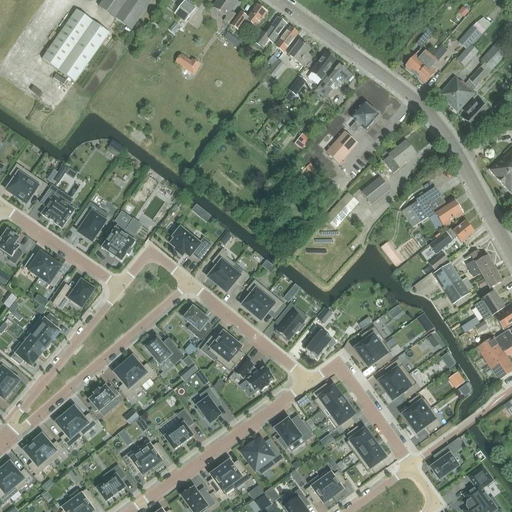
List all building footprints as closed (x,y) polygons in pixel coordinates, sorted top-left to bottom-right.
[(132,30),(152,0),(102,0),(98,7),(132,30)] [(231,11),(237,2),(233,0),(218,0),(212,8),(226,17),(223,21),(229,26),(236,15),(231,11)] [(196,9),(185,1),(174,15),(185,23),(196,9)] [(257,35),(260,31),(257,28),(267,13),(256,5),(247,18),(240,13),(231,26),(241,33),(245,27),(257,35)] [(463,8),(459,12),(464,17),(468,12),(463,8)] [(75,83),(109,34),(76,11),(41,60),(75,83)] [(260,31),(257,35),(252,42),(263,50),(268,42),(272,45),(287,25),(277,18),(265,34),(260,31)] [(466,53),(471,48),(484,33),(476,25),(459,43),(467,50),(466,52),(466,53)] [(274,46),(278,50),(283,54),(299,34),(289,27),(274,46)] [(431,35),(426,32),(415,44),(420,48),(431,35)] [(227,33),(224,38),(229,42),(232,37),(227,33)] [(487,76),(510,50),(499,40),(481,61),(484,64),(479,69),(468,80),(469,81),(464,85),(461,82),(460,83),(454,78),(438,96),(457,114),(474,95),(472,92),(476,87),(487,76)] [(304,69),(312,57),(308,54),(311,50),(299,42),(287,56),(290,58),(289,59),(304,69)] [(447,52),(441,46),(440,46),(431,57),(425,63),(415,76),(424,85),(435,73),(434,72),(437,69),(433,66),(437,62),(436,61),(439,57),(441,58),(447,52)] [(466,53),(466,52),(457,61),(465,68),(477,53),(471,48),(466,53)] [(415,76),(425,63),(431,57),(426,52),(420,59),(415,55),(405,67),(415,76)] [(325,75),(336,61),(324,53),(310,73),(322,81),(326,76),(325,75)] [(273,56),(267,62),(272,66),(277,60),(273,56)] [(200,65),(192,60),(191,62),(185,70),(193,76),(200,65)] [(276,80),(286,67),(277,60),(262,79),(265,81),(270,75),(276,80)] [(347,85),(354,76),(339,64),(328,78),(326,77),(315,91),(325,99),(332,90),(326,86),(330,81),(334,84),(339,78),(347,85)] [(296,96),(306,82),(299,77),(289,91),(290,92),(295,96),(296,96)] [(295,96),(290,92),(284,99),(289,104),(295,96)] [(365,131),(379,116),(377,114),(377,113),(365,102),(350,118),(355,122),(350,128),(355,133),(360,128),(364,132),(364,131),(365,131)] [(469,114),(464,120),(473,129),(489,112),(479,103),(477,106),(472,102),(463,111),(464,112),(465,110),(469,114)] [(344,133),(326,153),(339,165),(357,144),(344,133)] [(303,135),(298,141),(305,147),(310,141),(303,135)] [(405,162),(416,154),(405,141),(387,155),(389,156),(383,161),(393,174),(399,169),(400,170),(406,165),(405,162)] [(511,151),(488,172),(491,175),(511,197),(511,151)] [(310,164),(306,168),(314,176),(318,171),(310,164)] [(15,198),(16,198),(32,176),(17,165),(9,176),(15,179),(6,191),(16,197),(15,198)] [(63,165),(53,181),(58,184),(65,174),(73,180),(77,174),(63,165)] [(32,176),(16,198),(17,199),(26,205),(34,193),(40,197),(47,186),(32,176)] [(380,178),(361,193),(371,206),(390,190),(380,178)] [(61,229),(62,229),(62,228),(74,211),(68,206),(72,201),(64,195),(60,201),(54,197),(58,191),(51,187),(40,204),(46,208),(42,214),(41,215),(42,216),(42,215),(49,220),(49,221),(50,221),(53,223),(54,224),(61,229)] [(417,202),(402,212),(411,225),(413,230),(434,215),(443,227),(462,214),(453,201),(447,205),(435,187),(416,200),(417,202)] [(348,193),(324,220),(334,230),(359,203),(348,193)] [(196,205),(191,211),(201,219),(203,218),(207,221),(211,217),(196,205)] [(97,217),(86,209),(75,226),(81,230),(78,233),(92,242),(105,222),(104,222),(108,216),(101,211),(97,217)] [(118,224),(101,249),(109,255),(110,256),(111,258),(114,258),(121,263),(126,255),(128,257),(132,252),(130,250),(138,238),(135,236),(141,226),(133,220),(127,230),(118,224)] [(450,229),(429,246),(436,255),(457,238),(461,244),(474,233),(465,222),(453,232),(450,229)] [(0,251),(10,259),(9,262),(15,266),(23,254),(17,251),(19,248),(15,245),(18,239),(12,235),(13,233),(7,229),(2,235),(4,236),(2,240),(3,241),(0,244),(0,251)] [(199,245),(191,238),(190,237),(192,236),(184,230),(183,231),(182,231),(180,229),(173,238),(175,240),(171,245),(176,250),(175,251),(182,257),(184,254),(189,258),(192,255),(199,261),(211,246),(204,239),(199,245)] [(386,245),(381,248),(396,268),(401,264),(386,245)] [(216,286),(217,286),(234,265),(226,258),(228,255),(223,250),(212,263),(217,267),(208,278),(217,285),(216,286)] [(483,277),(495,270),(487,257),(482,260),(477,251),(470,255),(474,261),(466,265),(473,277),(480,273),(483,277)] [(50,261),(41,254),(38,258),(33,255),(24,268),(39,278),(51,261),(50,260),(50,261)] [(434,272),(447,261),(442,254),(428,266),(434,272)] [(51,261),(39,278),(54,288),(63,275),(58,272),(60,268),(51,262),(51,261)] [(257,268),(261,277),(270,273),(265,264),(257,268)] [(461,282),(449,264),(433,275),(452,305),(469,294),(467,292),(464,287),(461,282)] [(234,265),(217,286),(218,287),(227,294),(236,282),(241,286),(249,277),(243,272),(239,277),(231,270),(235,265),(234,265)] [(477,284),(480,290),(486,287),(488,290),(502,283),(495,270),(483,277),(484,279),(477,284)] [(466,279),(461,282),(464,287),(470,284),(466,279)] [(251,314),(269,293),(255,281),(247,291),(252,295),(242,306),(251,313),(251,314)] [(94,291),(81,282),(73,294),(64,288),(53,304),(62,311),(70,300),(81,308),(87,300),(89,300),(93,294),(92,293),(94,291)] [(470,284),(464,287),(467,292),(473,288),(470,284)] [(15,287),(9,290),(12,295),(18,291),(15,287)] [(36,296),(47,303),(50,297),(40,290),(36,296)] [(269,293),(251,314),(252,315),(261,322),(270,311),(275,315),(283,305),(269,293)] [(481,302),(474,307),(484,321),(491,317),(504,308),(495,293),(481,302)] [(291,294),(285,301),(288,303),(294,296),(291,294)] [(12,295),(4,305),(9,309),(17,299),(12,295)] [(279,337),(286,342),(287,341),(289,342),(304,323),(292,314),(296,309),(291,305),(277,321),(282,325),(279,328),(276,332),(277,332),(280,335),(279,337)] [(396,308),(388,314),(393,320),(400,314),(396,308)] [(496,319),(504,331),(509,327),(511,325),(511,308),(502,316),(496,319)] [(193,309),(184,319),(191,325),(187,330),(195,336),(201,341),(211,329),(206,324),(208,321),(203,317),(201,315),(201,316),(193,309)] [(326,309),(318,319),(324,325),(332,314),(326,309)] [(12,315),(19,321),(23,318),(15,311),(12,315)] [(458,314),(444,323),(447,328),(460,318),(458,314)] [(423,315),(418,319),(421,323),(427,320),(423,315)] [(58,323),(48,316),(44,320),(41,317),(33,326),(52,342),(59,332),(54,328),(58,323)] [(368,318),(358,325),(362,331),(372,323),(368,318)] [(484,322),(475,328),(479,334),(488,328),(484,322)] [(52,342),(33,326),(26,335),(30,338),(45,350),(52,342)] [(336,344),(315,327),(310,334),(316,338),(306,350),(317,360),(329,346),(332,349),(336,344)] [(361,358),(361,359),(383,343),(384,344),(385,342),(374,327),(361,337),(364,342),(361,344),(354,350),(357,354),(360,358),(361,358)] [(511,336),(508,330),(495,339),(504,352),(511,347),(511,336)] [(217,360),(232,341),(223,333),(220,337),(215,333),(207,343),(212,347),(208,352),(216,359),(217,360)] [(511,373),(511,365),(504,353),(495,339),(494,337),(477,348),(499,382),(511,373)] [(38,358),(45,350),(30,338),(24,346),(23,346),(38,358)] [(167,350),(156,338),(144,348),(160,366),(168,360),(173,366),(184,357),(173,345),(167,350)] [(243,356),(238,352),(242,348),(232,341),(217,360),(216,359),(215,361),(230,373),(243,356)] [(31,367),(35,362),(38,358),(23,346),(24,346),(20,343),(12,352),(14,354),(10,358),(20,366),(24,361),(31,367)] [(391,353),(384,344),(383,343),(361,359),(362,360),(365,365),(368,369),(375,364),(376,364),(379,362),(382,367),(392,359),(389,354),(391,353)] [(123,366),(141,387),(155,374),(147,365),(142,369),(132,358),(124,365),(123,366)] [(0,381),(12,391),(12,390),(19,382),(8,372),(12,368),(2,360),(0,362),(0,381)] [(244,379),(247,381),(245,382),(255,395),(259,391),(261,393),(269,387),(268,385),(274,380),(265,368),(258,372),(253,368),(254,366),(247,360),(236,374),(243,380),(244,379)] [(385,391),(385,392),(409,375),(398,360),(385,370),(388,375),(385,377),(378,383),(381,387),(384,391),(385,391)] [(132,394),(141,387),(123,366),(123,367),(114,374),(125,386),(120,390),(130,402),(135,397),(132,394)] [(200,371),(195,374),(199,379),(204,376),(200,371)] [(457,373),(452,377),(460,386),(464,383),(457,373)] [(385,392),(386,393),(389,398),(392,402),(399,397),(403,395),(406,400),(420,390),(409,375),(385,392)] [(0,397),(4,400),(11,392),(12,391),(0,381),(0,397)] [(313,402),(320,412),(341,397),(340,396),(337,392),(334,387),(330,390),(326,385),(312,395),(316,400),(313,402)] [(100,413),(115,399),(116,399),(115,398),(118,396),(111,387),(108,390),(106,387),(105,386),(105,387),(100,392),(99,391),(99,390),(98,391),(94,394),(93,395),(94,395),(94,396),(89,401),(89,400),(88,401),(89,402),(91,403),(89,405),(95,413),(97,411),(99,413),(100,413)] [(216,419),(220,416),(212,404),(217,400),(209,390),(200,396),(204,402),(197,407),(198,409),(197,411),(203,419),(204,418),(210,425),(217,420),(216,419)] [(408,424),(409,425),(428,412),(432,410),(424,400),(423,401),(419,396),(409,403),(412,408),(409,410),(409,411),(402,416),(405,420),(408,424)] [(327,421),(329,420),(347,406),(341,397),(320,412),(327,421)] [(348,407),(347,406),(329,420),(336,430),(340,426),(344,431),(354,424),(351,419),(355,416),(351,411),(348,407)] [(66,415),(65,416),(83,437),(97,425),(88,415),(83,419),(74,408),(66,416),(66,415)] [(133,411),(128,415),(134,422),(139,418),(133,411)] [(193,424),(184,411),(177,416),(183,425),(164,438),(173,451),(193,437),(187,429),(193,424)] [(409,425),(410,426),(413,431),(416,435),(423,430),(427,428),(430,433),(440,425),(436,420),(435,421),(428,412),(409,425)] [(83,437),(65,416),(64,417),(56,424),(65,435),(60,439),(69,449),(83,437)] [(140,418),(135,422),(143,433),(148,429),(140,418)] [(292,424),(289,420),(288,419),(287,420),(274,429),(273,430),(274,431),(280,439),(286,448),(288,449),(302,439),(305,443),(312,437),(299,419),(292,424)] [(372,440),(371,439),(372,439),(368,434),(365,430),(361,433),(357,428),(347,435),(350,440),(346,443),(353,453),(372,440)] [(124,431),(119,435),(127,446),(132,442),(124,431)] [(33,444),(50,464),(64,452),(56,443),(51,447),(42,436),(34,443),(33,443),(33,444)] [(248,449),(242,453),(255,471),(256,470),(272,459),(276,465),(283,459),(269,440),(264,445),(260,440),(254,444),(253,443),(247,447),(248,449)] [(379,449),(372,440),(353,453),(360,463),(379,449)] [(439,481),(458,467),(450,456),(453,454),(454,455),(464,447),(458,440),(441,452),(446,458),(430,469),(435,475),(433,476),(436,481),(438,479),(439,481)] [(137,448),(152,469),(162,462),(159,458),(164,455),(156,444),(151,448),(146,441),(137,448)] [(36,476),(50,464),(33,444),(32,444),(24,452),(33,463),(28,467),(36,476)] [(142,476),(152,469),(137,448),(122,459),(134,476),(139,472),(142,476)] [(379,450),(379,449),(360,463),(367,473),(371,469),(375,474),(385,467),(382,462),(386,459),(382,454),(383,454),(379,449),(379,450)] [(272,459),(256,470),(260,476),(276,465),(272,459)] [(220,469),(235,490),(250,479),(237,462),(232,466),(230,462),(220,469)] [(1,471),(18,492),(32,480),(24,470),(19,475),(10,464),(1,471)] [(118,467),(112,471),(115,476),(96,490),(105,502),(106,503),(106,502),(113,497),(113,498),(114,497),(117,494),(117,495),(118,494),(124,489),(125,489),(125,488),(120,481),(126,477),(118,467)] [(462,511),(495,511),(496,510),(495,509),(499,507),(492,498),(489,501),(481,490),(493,482),(482,467),(468,478),(475,488),(464,496),(468,502),(467,503),(466,504),(468,504),(467,507),(466,507),(466,508),(467,509),(462,511)] [(235,490),(220,469),(210,476),(213,480),(208,483),(215,494),(220,490),(224,496),(234,489),(235,490)] [(0,498),(5,504),(18,492),(1,471),(0,471),(0,472),(0,488),(1,490),(0,491),(0,498)] [(295,471),(291,475),(297,484),(301,481),(302,481),(295,471)] [(319,478),(333,498),(343,491),(340,487),(345,483),(338,473),(332,477),(328,471),(319,478)] [(319,478),(318,476),(308,483),(311,487),(306,491),(315,505),(320,501),(323,505),(333,498),(319,478)] [(197,494),(194,489),(190,492),(189,491),(181,497),(190,509),(188,510),(189,511),(201,511),(207,508),(208,510),(215,504),(204,489),(197,494)] [(272,489),(266,493),(273,503),(279,498),(272,489)] [(68,497),(69,499),(70,499),(79,511),(93,511),(94,511),(91,508),(96,504),(86,491),(81,494),(78,490),(68,497)] [(301,504),(306,500),(299,490),(287,499),(291,503),(285,508),(286,510),(284,511),(306,511),(305,509),(301,504)] [(264,496),(255,503),(261,511),(271,505),(264,496)] [(79,511),(70,499),(69,499),(60,506),(64,511),(63,511),(79,511)]
